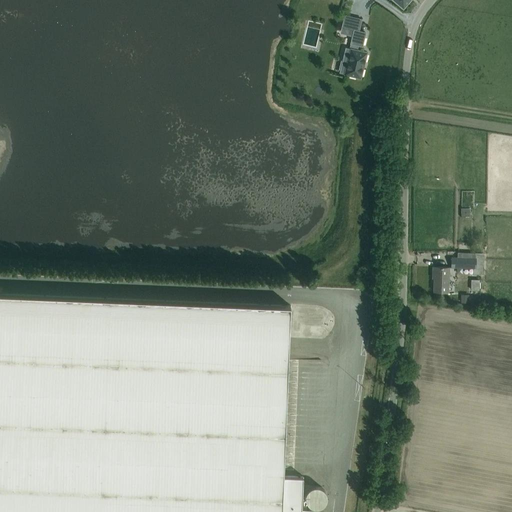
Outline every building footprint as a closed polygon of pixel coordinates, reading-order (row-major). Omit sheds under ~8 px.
[(360,77),(366,52),(357,50),(358,45),(362,46),(365,32),(353,29),(350,43),(352,43),(351,48),(350,48),(350,49),(345,47),(339,72),(344,73),(344,74),(360,77)] [(295,65),(304,66),(306,57),(296,55),(295,65)] [(469,218),(469,208),(461,208),(461,218),(469,218)] [(451,257),(451,267),(474,268),(474,273),(482,274),(482,253),(458,252),(458,257),(451,257)] [(443,267),(443,266),(441,266),(441,267),(433,266),(432,275),(434,275),(433,291),(448,291),(449,267),(443,267)] [(293,511),(295,476),(283,475),(290,305),(0,293),(0,511),(293,511)]
